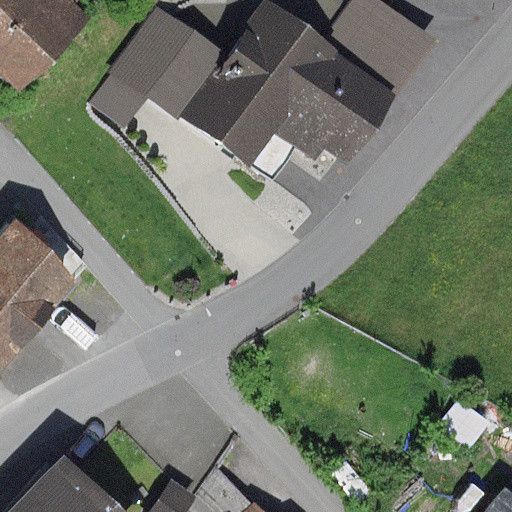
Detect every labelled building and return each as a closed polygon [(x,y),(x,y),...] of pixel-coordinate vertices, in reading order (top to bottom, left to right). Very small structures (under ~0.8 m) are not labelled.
[(22,0),(0,0),(0,93),(59,41),(22,0)] [(329,53),(243,0),(220,0),(145,119),(235,175),(258,137),(331,183),(417,46),(357,8),(329,53)] [(0,342),(51,274),(0,236),(0,342)] [(90,511),(40,464),(0,505),(0,511),(90,511)] [(247,511),(222,487),(197,511),(247,511)] [(510,511),(486,492),(469,511),(510,511)]
